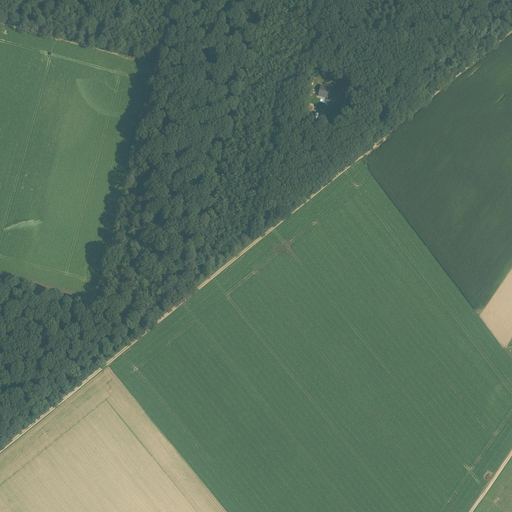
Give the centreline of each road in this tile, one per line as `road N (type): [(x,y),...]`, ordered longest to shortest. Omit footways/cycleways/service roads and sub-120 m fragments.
road 1 (track): [(135,313),(155,320),(511,30)]
road 2 (track): [(221,0),(135,313)]
road 3 (track): [(155,320),(0,447)]
road 4 (track): [(135,313),(0,277)]
